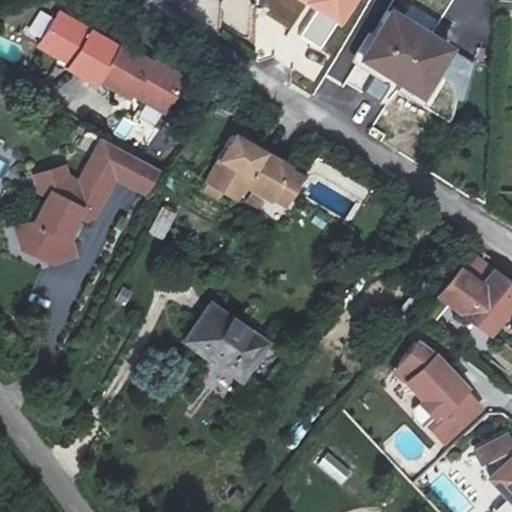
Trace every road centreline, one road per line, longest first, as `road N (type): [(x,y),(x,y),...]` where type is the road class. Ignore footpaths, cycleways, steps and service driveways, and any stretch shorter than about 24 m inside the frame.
road 1 (residential): [(511,250),(131,0)]
road 2 (unclassified): [(0,387),(90,511)]
road 3 (unknown): [(0,65),(125,125)]
